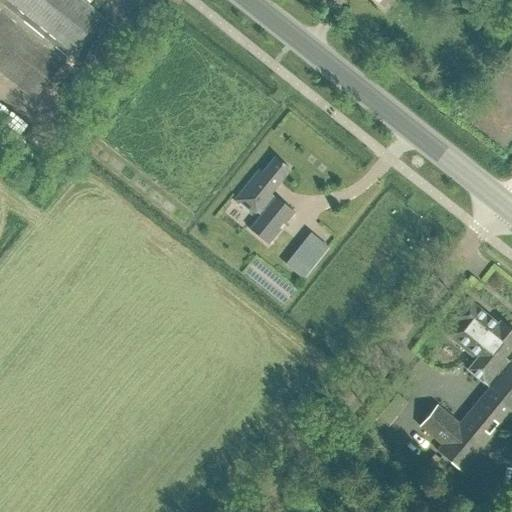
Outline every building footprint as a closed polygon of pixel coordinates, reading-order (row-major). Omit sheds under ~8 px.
[(81,0),(4,0),(71,53),(101,16),(81,0)] [(0,74),(32,100),(47,81),(62,62),(0,12),(0,74)] [(251,216),(290,169),(274,157),(261,172),(258,169),(233,201),(251,216)] [(303,242),(292,256),(308,269),(319,255),(303,242)] [(465,368),(489,387),(459,425),(435,406),(418,426),(440,445),(435,451),(462,471),(480,450),(511,410),(511,362),(510,361),(509,362),(503,357),(511,346),(511,331),(499,321),(494,326),(465,303),(453,319),(457,322),(446,335),(474,357),(465,368)] [(407,403),(395,394),(374,420),(385,429),(407,403)] [(408,457),(394,446),(388,454),(403,465),(408,457)]
